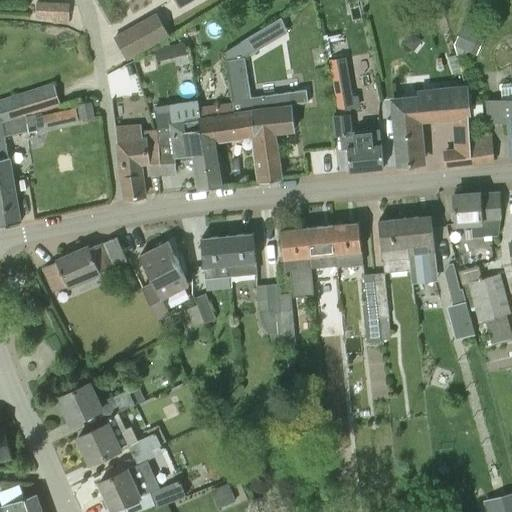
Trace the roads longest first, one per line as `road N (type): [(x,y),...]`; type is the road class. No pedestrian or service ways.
road 1 (residential): [(0,239),(191,202),(511,171)]
road 2 (residential): [(67,511),(0,360)]
